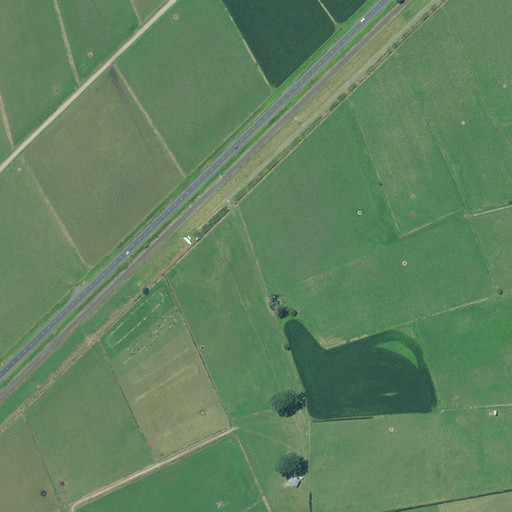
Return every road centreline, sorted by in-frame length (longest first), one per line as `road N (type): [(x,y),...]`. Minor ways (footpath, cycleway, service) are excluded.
road 1 (secondary): [(0,376),(386,0)]
road 2 (track): [(435,0),(236,192)]
road 3 (track): [(79,511),(93,494),(237,425)]
road 4 (track): [(175,0),(51,121)]
